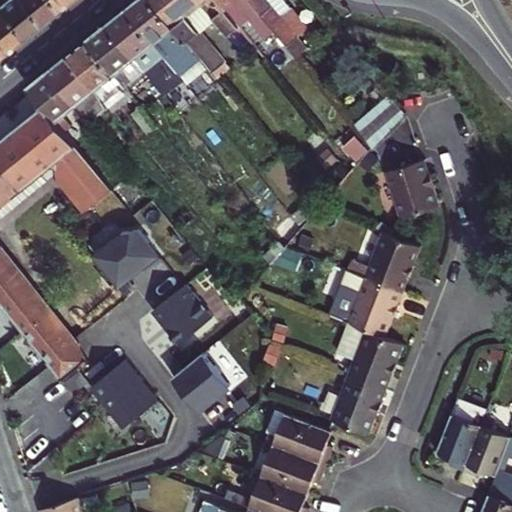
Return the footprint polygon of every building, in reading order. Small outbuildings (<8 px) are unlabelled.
[(23,32),(32,26),(14,0),(0,0),(0,15),(15,38),(23,32)] [(41,18),(51,11),(43,0),(14,0),(32,26),(41,18)] [(63,0),(43,0),(51,11),(60,3),(63,0)] [(136,0),(126,8),(160,49),(152,55),(157,61),(164,54),(179,72),(198,55),(152,0),(136,0)] [(207,66),(217,78),(229,69),(224,63),(227,61),(202,32),(216,21),(228,36),(240,26),(227,10),(216,19),(205,6),(211,0),(152,0),(198,55),(207,66)] [(275,30),(250,0),(218,0),(227,10),(240,26),(249,18),(266,39),(275,30)] [(291,7),(284,0),(250,0),(275,30),(296,56),(307,48),(298,36),(282,16),(291,7)] [(298,36),(309,28),(291,7),(282,16),(298,36)] [(145,70),(166,96),(186,81),(179,72),(164,54),(157,61),(152,55),(160,49),(126,8),(117,15),(107,23),(145,70)] [(0,50),(6,46),(15,38),(0,15),(0,50)] [(98,31),(88,38),(126,86),(145,70),(107,23),(98,31)] [(109,105),(113,111),(134,95),(126,86),(88,38),(78,46),(67,55),(109,105)] [(109,105),(67,55),(58,62),(49,70),(77,105),(81,111),(76,116),(79,120),(85,116),(89,121),(109,105)] [(198,55),(179,72),(186,81),(187,82),(207,66),(198,55)] [(28,86),(30,90),(44,106),(79,150),(88,143),(66,114),(77,105),(49,70),(38,78),(28,86)] [(374,105),(393,127),(407,112),(389,92),(374,105)] [(231,96),(225,100),(235,113),(241,108),(231,96)] [(353,122),(374,146),(393,127),(374,105),(353,122)] [(79,150),(44,106),(0,141),(0,298),(64,378),(63,379),(64,380),(89,360),(88,359),(87,360),(0,252),(0,218),(0,219),(60,171),(90,208),(111,190),(79,150)] [(141,106),(133,112),(148,133),(157,126),(141,106)] [(85,116),(79,120),(83,125),(89,121),(85,116)] [(370,148),(356,133),(344,143),(358,159),(370,148)] [(330,147),(319,156),(330,168),(341,159),(330,147)] [(422,159),(387,171),(401,217),(440,206),(437,196),(434,186),(435,186),(431,172),(429,173),(425,159),(422,159)] [(279,227),(292,239),(303,227),(289,215),(279,227)] [(96,254),(121,285),(144,267),(146,269),(162,257),(140,229),(124,232),(96,254)] [(370,264),(353,258),(349,269),(404,290),(409,278),(410,278),(412,271),(415,265),(414,265),(421,245),(395,235),(383,230),(370,264)] [(264,256),(271,263),(284,248),(285,247),(279,239),(264,256)] [(271,281),(292,289),(306,253),(286,245),(285,247),(284,248),(271,281)] [(404,290),(349,269),(331,314),(353,323),(367,328),(386,336),(394,317),(395,317),(397,310),(400,304),(399,304),(404,290)] [(181,343),(214,317),(187,284),(154,310),(165,323),(166,322),(171,328),(170,329),(181,343)] [(288,325),(277,323),(273,340),(284,342),(288,325)] [(367,328),(353,323),(340,355),(354,360),(367,328)] [(386,336),(367,328),(354,360),(349,373),(387,388),(392,376),(393,376),(395,369),(398,362),(397,362),(405,343),(386,336)] [(282,348),(270,343),(264,359),(277,364),(282,348)] [(504,349),(491,350),(492,360),(504,359),(504,349)] [(204,351),(173,376),(200,410),(232,385),(204,351)] [(127,358),(94,385),(127,426),(158,401),(136,374),(138,372),(127,358)] [(387,388),(349,373),(331,418),(341,422),(370,434),(377,415),(378,415),(380,408),(383,402),(382,401),(387,388)] [(458,466),(465,469),(485,417),(488,409),(459,397),(438,452),(453,457),(451,464),(458,466)] [(277,436),(286,412),(278,410),(269,433),(277,436)] [(332,430),(286,412),(277,436),(269,433),(266,441),(326,464),(329,455),(333,446),(327,443),(332,430)] [(493,419),(485,417),(465,469),(472,472),(479,475),(482,469),(497,475),(500,466),(511,435),(490,427),(493,419)] [(264,448),(271,451),(262,474),(308,492),(312,479),(319,482),(322,473),(326,464),(266,441),(264,448)] [(511,511),(511,470),(500,466),(497,475),(482,511),(511,511)] [(308,492),(262,474),(254,496),(247,493),(242,504),(251,507),(264,511),(310,511),(311,508),(303,505),(308,492)] [(85,511),(80,496),(42,508),(42,511),(85,511)] [(248,511),(236,511),(205,500),(200,511),(264,511),(251,507),(248,511)]
